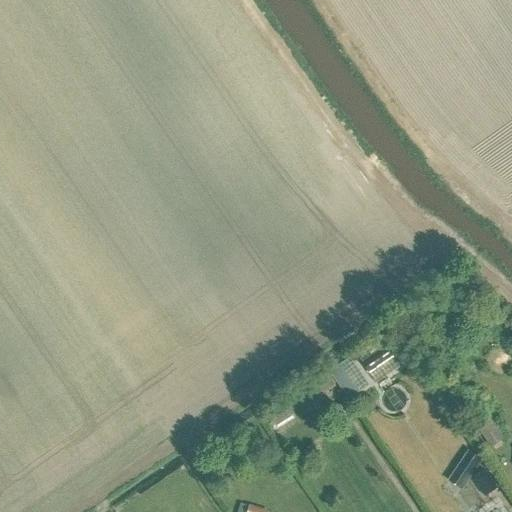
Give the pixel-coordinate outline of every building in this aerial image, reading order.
[(363,361),(371,372),(395,355),(384,339),(369,349),(373,354),(363,361)] [(346,399),(369,384),(349,354),(326,369),(346,399)] [(489,419),(477,427),(490,447),(503,438),(489,419)] [(455,485),(480,462),(469,450),(443,473),(455,485)] [(238,511),(270,511),(271,511),(251,504),(251,505),(242,502),(238,511)]
